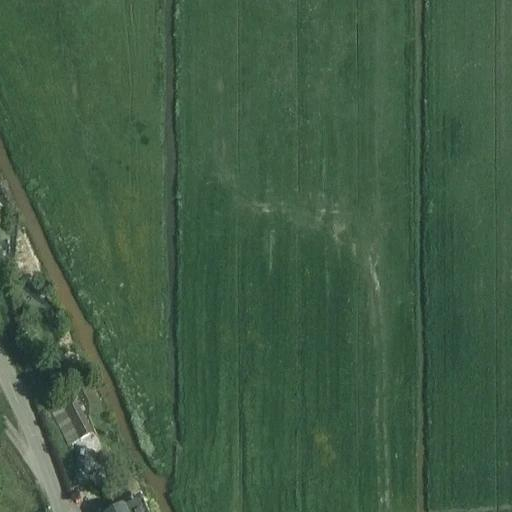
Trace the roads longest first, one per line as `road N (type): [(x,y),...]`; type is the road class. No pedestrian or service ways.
road 1 (tertiary): [(61,511),(0,365)]
road 2 (track): [(20,410),(0,290)]
